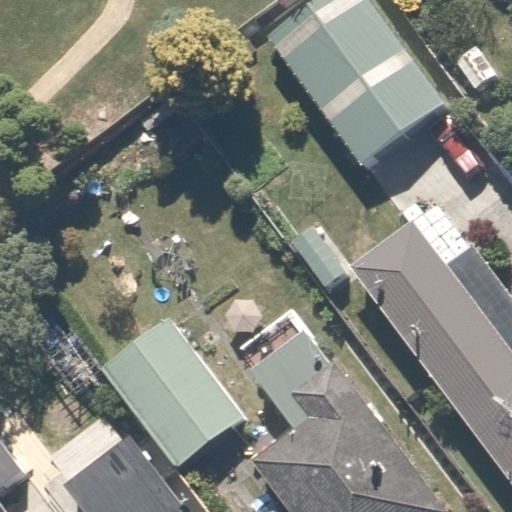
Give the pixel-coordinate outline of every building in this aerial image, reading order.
[(338,14),(259,69),(351,200),(430,145),(338,14)] [(511,511),(511,382),(419,249),(347,299),(495,511),(511,511)] [(169,337),(85,392),(155,497),(239,442),(169,337)] [(236,487),(252,511),(420,511),(339,389),(268,436),(281,457),(236,487)] [(38,472),(0,413),(0,511),(30,511),(15,487),(38,472)] [(144,511),(109,470),(58,511),(144,511)]
